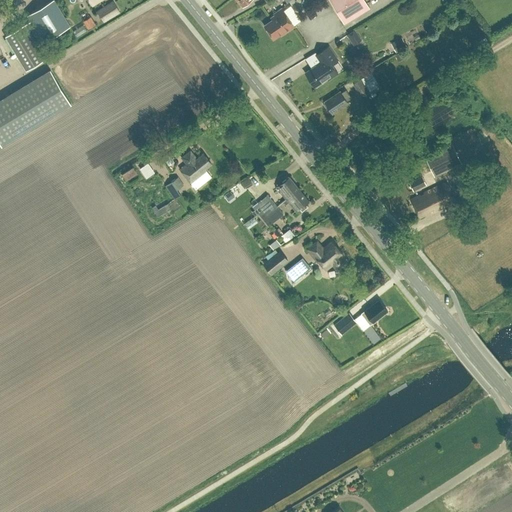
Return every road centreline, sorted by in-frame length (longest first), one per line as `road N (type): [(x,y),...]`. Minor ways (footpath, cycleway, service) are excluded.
road 1 (tertiary): [(511,400),(186,0)]
road 2 (track): [(274,511),(511,362)]
